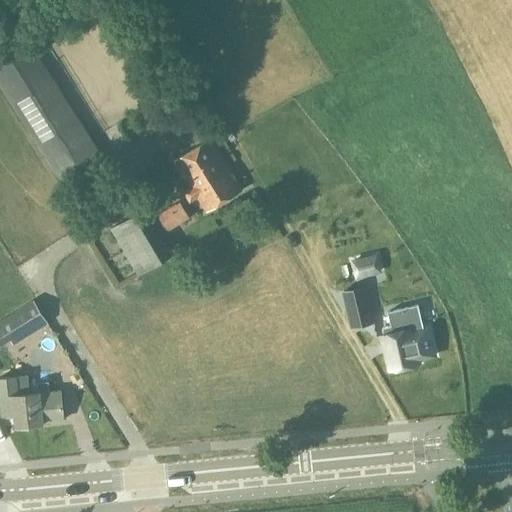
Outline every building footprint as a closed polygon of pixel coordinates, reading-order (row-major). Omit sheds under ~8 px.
[(106,162),(27,38),(0,55),(0,83),(66,187),(106,162)] [(207,212),(243,191),(210,139),(175,161),(207,212)] [(167,258),(140,212),(112,229),(140,275),(167,258)] [(356,279),(365,277),(360,258),(352,260),(356,279)] [(342,292),(351,328),(374,323),(366,286),(342,292)] [(34,301),(0,322),(0,345),(2,348),(12,342),(15,346),(49,324),(34,301)] [(391,370),(419,363),(411,330),(383,337),(391,370)] [(43,423),(39,393),(20,395),(18,377),(0,379),(0,398),(2,418),(16,416),(18,427),(43,424),(43,423)] [(39,393),(43,423),(65,420),(62,392),(50,393),(49,383),(39,384),(40,393),(39,393)]
